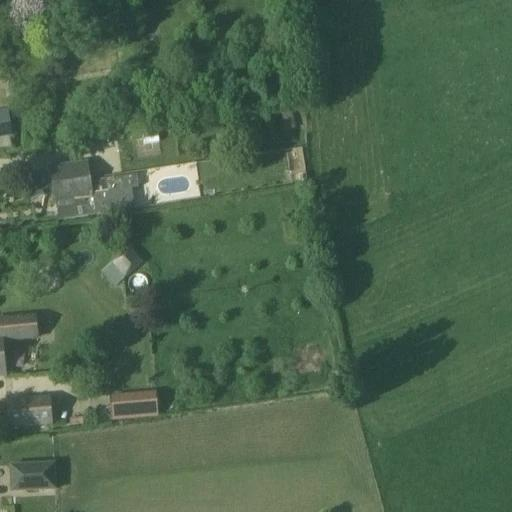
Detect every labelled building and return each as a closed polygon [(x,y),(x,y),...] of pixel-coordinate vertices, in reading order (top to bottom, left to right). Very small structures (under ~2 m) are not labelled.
[(8,113),(0,114),(0,139),(12,138),(8,113)] [(88,162),(49,168),(55,205),(94,199),(88,162)] [(94,179),(95,209),(139,207),(138,177),(94,179)] [(128,248),(104,274),(116,286),(140,259),(128,248)] [(0,377),(6,377),(3,342),(39,339),(37,313),(0,316),(0,377)] [(113,424),(158,420),(156,398),(111,402),(113,424)] [(10,431),(52,427),(50,401),(8,405),(10,431)] [(55,467),(11,468),(12,494),(56,493),(55,467)]
